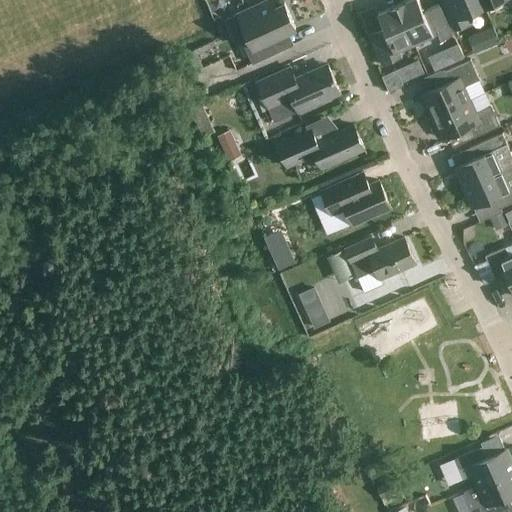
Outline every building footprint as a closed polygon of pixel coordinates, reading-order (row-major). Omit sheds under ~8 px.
[(252,63),(276,52),(270,39),(296,28),(284,3),(275,7),(271,0),(267,0),(238,14),(250,39),(243,42),(252,63)] [(418,0),(406,0),(397,4),(414,42),(430,35),(433,43),(452,35),(438,4),(423,10),(418,0)] [(484,6),(481,0),(442,0),(455,29),(467,24),(463,15),(484,6)] [(398,49),(414,42),(397,4),(378,13),(384,27),(369,34),(382,65),(401,57),(398,49)] [(181,55),(188,74),(203,68),(195,49),(181,55)] [(227,52),(208,58),(212,73),(232,67),(227,52)] [(422,94),(432,116),(470,99),(464,87),(479,80),(470,59),(445,70),(450,81),(422,94)] [(298,111),(340,93),(327,64),(295,78),(290,67),(257,82),(268,107),(292,97),(298,111)] [(511,75),(503,78),(506,88),(511,86),(511,75)] [(470,99),(432,116),(442,138),(469,126),(474,137),(500,125),(491,105),(475,112),(470,99)] [(292,164),(302,160),(315,154),(321,167),(365,148),(354,124),(314,142),(309,130),(282,142),(292,164)] [(229,133),(218,138),(229,163),(244,157),(236,137),(231,139),(229,133)] [(455,167),(464,187),(511,164),(511,154),(502,133),(474,145),(479,156),(455,167)] [(511,164),(464,187),(473,207),(497,197),(501,207),(511,202),(511,164)] [(369,184),(363,171),(321,190),(332,214),(346,208),(353,224),(391,207),(379,180),(369,184)] [(345,248),(358,277),(376,269),(380,278),(416,263),(404,237),(377,249),(372,236),(345,248)] [(511,255),(509,256),(505,246),(485,255),(498,283),(508,278),(511,286),(511,255)] [(371,351),(434,320),(420,290),(373,313),(376,318),(359,326),(371,351)] [(473,474),(478,485),(511,469),(511,461),(506,448),(487,457),(482,446),(454,458),(463,478),(473,474)] [(444,482),(458,477),(450,456),(437,460),(444,482)] [(426,459),(414,465),(419,477),(432,471),(426,459)] [(472,511),(500,511),(510,508),(505,497),(511,494),(511,469),(478,485),(483,496),(469,503),(472,511)] [(423,493),(437,492),(436,479),(422,480),(423,493)]
